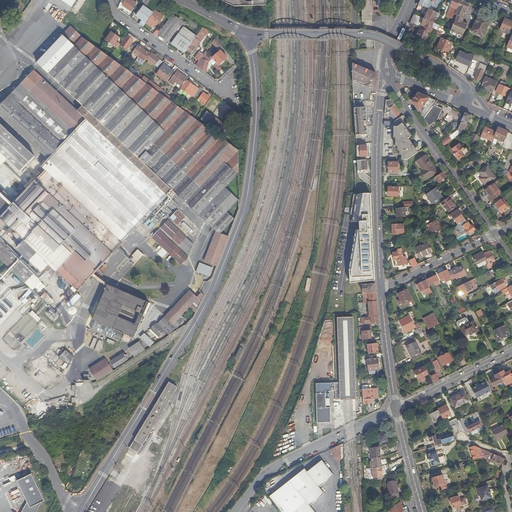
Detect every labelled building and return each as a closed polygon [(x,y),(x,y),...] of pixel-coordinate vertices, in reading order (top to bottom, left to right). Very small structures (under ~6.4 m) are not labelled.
[(132,11),(136,4),(130,0),(125,0),(123,4),(132,11)] [(159,7),(146,0),(142,0),(140,4),(143,7),(137,16),(143,20),(139,24),(143,27),(159,7)] [(372,15),(371,0),(361,0),(362,22),(377,21),(376,15),(372,15)] [(438,9),(441,0),(420,0),(418,5),(426,9),(429,10),(432,3),(434,4),(433,7),(437,8),(438,9)] [(446,15),(453,18),(454,14),(460,0),(452,0),(450,7),(446,15)] [(460,0),(454,14),(457,16),(464,19),(470,4),(460,0)] [(438,18),(439,14),(435,13),(429,10),(426,9),(425,13),(427,14),(424,19),(433,23),(436,18),(438,18)] [(161,15),(156,11),(149,22),(156,27),(158,24),(154,21),(157,17),(158,18),(161,15)] [(159,32),(158,34),(171,44),(183,27),(187,22),(173,15),(169,19),(159,32)] [(478,17),(472,32),(483,37),(489,22),(478,17)] [(430,30),(433,23),(424,19),(421,26),(422,27),(421,29),(430,33),(432,30),(430,30)] [(467,24),(462,22),(455,19),(450,31),(462,36),(467,24)] [(508,35),(511,26),(511,21),(504,19),(500,29),(504,31),(503,33),(508,35)] [(204,263),(214,267),(237,208),(237,199),(225,188),(213,176),(224,164),(237,176),(237,150),(236,149),(231,146),(228,144),(219,137),(191,116),(180,108),(169,100),(156,90),(145,82),(132,73),(129,70),(124,67),(120,64),(113,59),(98,47),(79,33),(78,32),(73,28),(71,25),(69,27),(36,60),(82,106),(77,111),(33,68),(0,102),(0,113),(46,157),(50,162),(43,169),(12,202),(0,190),(0,217),(4,222),(9,226),(23,239),(19,243),(15,248),(33,265),(35,267),(38,265),(44,270),(46,268),(49,271),(52,268),(81,295),(91,284),(86,280),(166,194),(171,190),(202,220),(215,231),(204,263)] [(110,30),(106,37),(115,44),(120,38),(113,32),(115,30),(111,26),(110,30)] [(171,44),(184,54),(187,50),(197,37),(183,27),(171,44)] [(430,33),(421,29),(420,29),(416,38),(425,43),(428,38),(431,39),(433,34),(430,33)] [(197,37),(187,50),(191,53),(200,41),(198,40),(201,36),(204,38),(207,33),(201,30),(197,37)] [(125,37),(124,39),(125,40),(121,45),(127,49),(136,38),(130,33),(126,38),(125,37)] [(215,41),(221,47),(224,45),(218,38),(215,41)] [(448,52),(452,43),(443,39),(441,38),(437,48),(448,52)] [(218,50),(221,47),(215,41),(214,41),(212,44),(218,50)] [(138,56),(144,49),(139,45),(133,52),(138,56)] [(138,56),(145,61),(150,54),(148,52),(144,49),(138,56)] [(456,60),(465,64),(469,55),(460,51),(456,60)] [(194,59),(199,62),(204,55),(199,52),(194,59)] [(204,55),(199,62),(196,66),(200,69),(200,68),(206,69),(210,61),(213,60),(206,52),(204,55)] [(221,52),(213,60),(216,63),(218,65),(226,58),(221,52)] [(485,72),(486,68),(483,67),(483,68),(481,67),(486,57),(475,53),(471,63),(478,66),(473,79),(478,81),(483,71),(485,72)] [(152,54),(148,60),(159,68),(163,62),(157,57),(158,56),(155,54),(154,55),(152,54)] [(120,64),(123,60),(116,56),(113,59),(120,64)] [(497,62),(496,61),(494,67),(502,70),(504,65),(497,62)] [(218,72),(221,69),(218,65),(216,63),(213,66),(218,72)] [(164,64),(156,75),(166,82),(174,72),(164,64)] [(504,77),(509,67),(504,65),(502,70),(500,75),(504,77)] [(375,73),(358,66),(356,69),(352,68),(352,82),(366,82),(365,88),(372,90),(375,90),(377,78),(375,73)] [(176,83),(182,87),(188,79),(178,71),(170,82),(174,85),(176,83)] [(482,88),(492,93),(497,82),(485,77),(483,83),(484,84),(482,88)] [(147,79),(145,82),(156,90),(158,87),(147,79)] [(183,89),(193,97),(196,93),(198,89),(188,82),(183,89)] [(504,100),(509,89),(499,84),(494,96),(504,100)] [(162,89),(159,87),(158,87),(156,90),(169,100),(170,98),(161,90),(162,89)] [(413,92),(408,98),(428,126),(433,123),(433,122),(434,121),(435,122),(438,120),(440,116),(442,117),(443,115),(441,114),(443,110),(435,106),(437,102),(413,92)] [(204,106),(210,98),(204,93),(199,99),(202,101),(200,103),(204,106)] [(386,102),(385,114),(386,114),(390,111),(391,113),(392,113),(396,118),(399,115),(393,107),(395,105),(391,99),(386,102)] [(353,102),(355,136),(367,136),(366,128),(365,128),(364,115),(366,115),(365,108),(362,108),(361,102),(353,102)] [(180,108),(191,116),(194,113),(183,104),(180,108)] [(201,119),(221,134),(226,127),(206,112),(201,119)] [(463,135),(471,116),(465,114),(457,131),(463,135)] [(219,137),(228,144),(241,126),(237,123),(238,121),(234,117),(219,137)] [(384,126),(393,127),(397,127),(402,123),(406,120),(404,117),(396,122),(384,122),(384,126)] [(411,137),(402,123),(397,127),(393,127),(393,138),(395,139),(395,144),(403,144),(408,139),(411,137)] [(0,154),(18,171),(32,155),(0,125),(0,154)] [(481,137),(492,142),(493,140),(494,137),(496,133),(485,128),(481,137)] [(494,137),(498,139),(504,142),(508,132),(498,128),(496,133),(494,137)] [(452,141),(449,137),(440,143),(442,146),(452,141)] [(407,160),(418,153),(408,139),(403,144),(395,144),(394,147),(396,147),(396,152),(398,152),(398,156),(400,156),(400,160),(402,160),(407,160)] [(503,144),(497,141),(493,140),(492,142),(486,154),(495,162),(503,144)] [(356,151),(357,157),(367,156),(366,145),(356,146),(356,151)] [(456,156),(459,159),(468,153),(465,150),(464,151),(461,147),(460,147),(459,145),(452,150),(453,152),(456,156)] [(423,169),(421,170),(427,179),(436,172),(425,155),(417,161),(423,169)] [(39,164),(43,169),(50,162),(46,157),(39,164)] [(357,161),(357,176),(359,176),(359,175),(363,175),(363,171),(366,171),(366,161),(357,161)] [(423,169),(417,161),(415,162),(421,170),(423,169)] [(509,173),(511,166),(511,162),(507,161),(502,167),(507,171),(509,173)] [(388,173),(398,173),(398,163),(388,163),(388,173)] [(213,176),(225,188),(237,176),(224,164),(213,176)] [(488,166),(479,172),(483,178),(480,180),(484,186),(496,178),(488,166)] [(442,179),(446,177),(442,172),(435,177),(439,183),(442,181),(442,179)] [(502,194),(494,183),(484,189),(488,195),(486,196),(490,202),(502,194)] [(387,196),(397,196),(398,188),(388,187),(387,196)] [(426,194),(428,199),(439,191),(437,187),(426,194)] [(440,192),(439,191),(428,199),(432,204),(442,198),(439,193),(440,192)] [(371,194),(354,194),(349,223),(363,221),(372,221),(371,194)] [(456,207),(449,197),(441,203),(443,206),(444,205),(449,212),(456,207)] [(495,204),(500,211),(502,212),(507,208),(505,205),(506,204),(503,200),(502,201),(501,200),(495,204)] [(405,216),(405,207),(396,208),(396,217),(405,216)] [(452,216),(458,225),(460,223),(465,220),(460,212),(462,210),(460,208),(449,215),(451,217),(452,216)] [(195,227),(177,210),(170,217),(188,234),(195,227)] [(168,219),(161,227),(179,244),(186,236),(168,219)] [(429,233),(439,228),(435,221),(432,222),(431,221),(428,222),(428,221),(427,220),(425,221),(429,228),(427,229),(429,233)] [(465,220),(460,223),(468,235),(475,230),(472,225),(470,226),(466,220),(465,220)] [(372,221),(363,221),(363,226),(363,230),(367,230),(372,230),(372,225),(372,221)] [(392,225),(392,235),(404,235),(403,225),(392,225)] [(5,230),(19,243),(23,239),(9,226),(5,230)] [(184,253),(159,229),(151,237),(177,261),(184,253)] [(425,241),(432,239),(429,233),(427,229),(424,231),(421,232),(425,241)] [(364,278),(371,277),(372,241),(372,230),(367,230),(363,230),(356,230),(349,270),(350,278),(364,278)] [(430,251),(429,248),(426,243),(422,245),(421,244),(414,247),(419,258),(424,255),(423,254),(430,251)] [(0,245),(0,256),(39,295),(45,289),(27,272),(0,245)] [(430,247),(429,248),(430,251),(423,254),(424,255),(427,254),(427,255),(433,252),(430,247)] [(403,257),(401,249),(397,250),(397,252),(392,253),(394,261),(394,260),(396,266),(407,263),(405,256),(403,257)] [(487,264),(486,265),(487,268),(496,264),(490,251),(483,255),(482,252),(472,257),(476,265),(485,260),(487,264)] [(38,296),(39,295),(0,256),(0,261),(32,293),(33,292),(38,296)] [(196,271),(211,277),(214,267),(204,263),(200,261),(196,271)] [(33,265),(27,272),(45,289),(51,283),(35,267),(33,265)] [(452,279),(452,280),(456,278),(456,280),(466,275),(461,265),(457,267),(457,268),(456,269),(455,268),(448,272),(452,279)] [(446,282),(452,279),(448,272),(447,270),(438,275),(440,279),(443,278),(446,282)] [(492,290),(495,288),(496,290),(498,289),(498,290),(508,285),(506,282),(511,279),(509,274),(503,277),(504,278),(490,286),(492,290)] [(436,285),(440,283),(436,275),(427,280),(429,285),(435,282),(436,285)] [(432,292),(426,280),(416,285),(420,292),(427,289),(429,293),(432,292)] [(471,290),(467,282),(456,287),(458,292),(459,291),(460,293),(465,291),(466,293),(471,290)] [(123,331),(133,336),(148,302),(108,283),(91,321),(93,321),(88,331),(118,342),(123,331)] [(362,285),(363,294),(368,293),(375,293),(375,283),(362,285)] [(190,306),(195,310),(203,293),(201,291),(196,297),(189,289),(165,315),(165,314),(151,329),(159,337),(165,332),(169,335),(179,328),(174,323),(190,306)] [(403,304),(411,300),(413,299),(408,290),(398,295),(403,304)] [(370,317),(378,316),(375,293),(368,293),(369,295),(366,295),(366,301),(369,301),(369,302),(368,302),(370,317)] [(39,322),(42,318),(33,310),(30,314),(39,322)] [(50,310),(48,313),(54,319),(57,316),(50,310)] [(433,313),(422,318),(427,328),(438,323),(433,313)] [(452,317),(455,322),(462,319),(459,314),(456,315),(452,317)] [(364,318),(361,318),(362,324),(378,323),(378,316),(370,317),(366,318),(364,318)] [(399,321),(405,332),(414,328),(409,316),(399,321)] [(355,398),(352,317),(336,317),(338,382),(314,383),(315,423),(330,422),(329,407),(325,407),(324,391),(333,391),(333,399),(344,399),(351,398),(355,398)] [(462,319),(455,322),(458,328),(459,327),(464,336),(469,333),(470,335),(478,330),(473,320),(468,322),(464,324),(462,319)] [(493,330),(498,340),(508,335),(504,325),(493,330)] [(363,343),(371,342),(370,330),(364,331),(362,331),(363,343)] [(150,347),(154,342),(144,333),(140,337),(150,347)] [(145,350),(139,341),(128,348),(134,357),(145,350)] [(406,346),(413,361),(422,356),(415,342),(406,346)] [(369,354),(378,353),(377,344),(368,345),(369,352),(369,354)] [(240,347),(235,358),(239,360),(244,349),(240,347)] [(68,364),(75,357),(67,349),(60,356),(68,364)] [(115,368),(128,359),(123,352),(110,361),(115,368)] [(442,365),(452,360),(448,353),(438,358),(442,365)] [(96,381),(113,371),(106,358),(90,368),(96,381)] [(367,360),(369,374),(376,373),(375,370),(379,370),(378,358),(367,360)] [(436,370),(440,368),(436,360),(432,362),(436,370)] [(423,376),(428,374),(424,367),(414,371),(419,381),(424,378),(423,376)] [(504,371),(499,373),(503,381),(505,384),(505,386),(511,382),(511,375),(510,371),(505,373),(504,371)] [(494,386),(500,383),(503,381),(499,373),(495,376),(496,378),(491,380),(494,386)] [(178,387),(169,382),(129,449),(138,454),(178,387)] [(477,399),(491,392),(486,382),(472,389),(477,399)] [(378,389),(367,390),(367,405),(371,405),(371,400),(378,399),(378,389)] [(455,407),(469,401),(465,392),(451,399),(455,407)] [(443,419),(444,419),(451,415),(447,405),(439,409),(439,410),(430,414),(433,420),(435,419),(437,422),(443,419)] [(458,420),(463,432),(467,434),(468,436),(468,432),(481,426),(479,421),(482,420),(481,418),(478,411),(471,414),(475,423),(466,427),(463,418),(458,420)] [(463,432),(458,420),(446,425),(447,427),(447,428),(456,425),(457,428),(459,432),(463,432)] [(507,431),(504,424),(492,430),(497,441),(502,438),(501,436),(505,434),(504,432),(507,431)] [(379,444),(388,442),(386,435),(385,435),(384,432),(377,434),(379,444)] [(442,444),(455,440),(453,435),(441,439),(442,444)] [(435,446),(442,444),(441,439),(436,440),(435,436),(430,438),(432,447),(435,446)] [(342,453),(342,444),(331,449),(335,458),(337,458),(338,461),(342,459),(340,454),(342,453)] [(432,447),(427,449),(432,466),(440,463),(435,446),(432,447)] [(380,457),(380,447),(369,448),(369,450),(370,450),(371,455),(370,456),(370,458),(371,458),(380,457)] [(474,458),(474,459),(479,458),(483,456),(480,449),(476,447),(471,449),(474,458)] [(502,465),(504,459),(494,455),(493,458),(491,461),(502,465)] [(380,457),(371,458),(372,466),(371,467),(371,469),(381,468),(381,467),(384,465),(383,462),(382,462),(382,460),(381,461),(380,457)] [(479,484),(473,460),(469,461),(476,485),(477,485),(479,484)] [(306,473),(271,501),(279,511),(312,511),(310,509),(325,498),(319,492),(335,480),(323,465),(308,476),(306,473)] [(381,468),(371,469),(371,472),(372,472),(373,478),(382,478),(381,468)] [(39,511),(44,502),(29,470),(18,476),(30,503),(25,511),(39,511)] [(442,489),(446,488),(442,475),(432,478),(435,487),(440,485),(442,489)] [(496,479),(479,484),(477,485),(478,489),(489,485),(488,485),(500,481),(500,478),(496,479)] [(387,483),(390,495),(391,495),(392,499),(399,497),(398,493),(395,481),(387,483)] [(453,508),(457,507),(459,506),(461,506),(459,500),(458,496),(450,498),(453,508)] [(403,511),(400,502),(391,509),(391,511),(403,511)]
